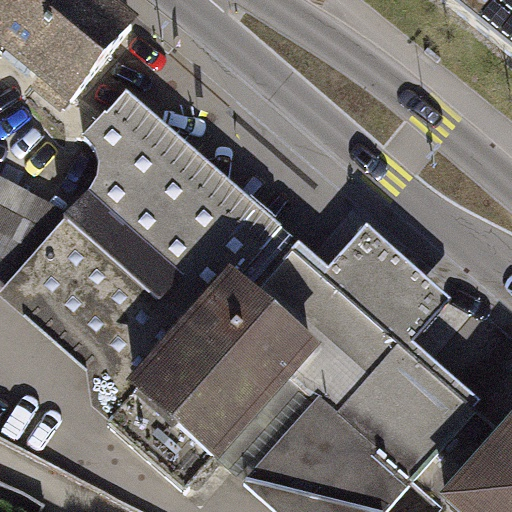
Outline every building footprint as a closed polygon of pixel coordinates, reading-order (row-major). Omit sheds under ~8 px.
[(128,34),(87,0),(0,0),(0,66),(60,116),(95,75),(128,34)] [(511,0),(445,0),(511,55),(511,0)] [(409,350),(320,271),(95,75),(60,116),(73,137),(94,175),(85,200),(176,281),(151,310),(55,231),(4,293),(0,298),(0,307),(86,381),(79,416),(179,498),(288,386),(422,510),(486,439),(465,420),(475,410),(409,350)] [(0,290),(4,293),(55,231),(66,218),(0,183),(0,290)] [(320,271),(409,350),(434,322),(447,306),(360,229),(345,244),(320,271)] [(486,439),(422,510),(424,511),(511,511),(511,425),(493,446),(486,439)]
